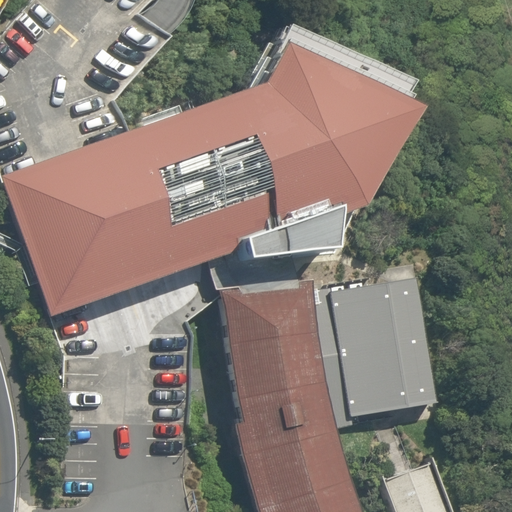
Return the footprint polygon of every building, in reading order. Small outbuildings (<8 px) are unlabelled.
[(31,0),(0,36),(0,180),(68,158),(121,141),(107,105),(163,44),(179,26),(187,14),(190,0),(31,0)] [(120,297),(204,268),(232,259),(237,273),(285,268),(325,263),(324,256),(333,256),(351,221),(355,221),(402,126),(392,120),(397,111),(394,109),(404,93),(278,34),(247,100),(121,141),(68,158),(0,180),(0,198),(45,323),(49,322),(120,297)] [(211,296),(215,297),(291,288),(285,268),(237,273),(232,259),(204,268),(211,296)] [(204,268),(120,297),(49,322),(63,356),(62,424),(126,426),(184,428),(184,425),(189,340),(183,326),(202,312),(215,300),(215,297),(211,296),(204,268)] [(353,511),(345,487),(328,426),(320,391),(315,355),(311,321),(307,286),(291,288),(215,297),(215,300),(222,347),(228,389),(236,429),(228,430),(235,464),(249,511),(353,511)] [(446,511),(430,465),(378,484),(389,511),(446,511)]
